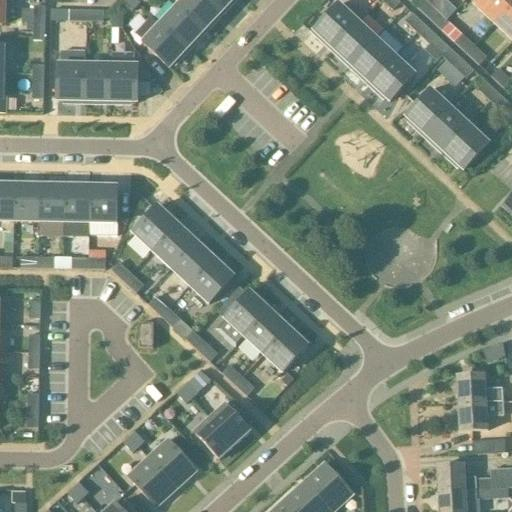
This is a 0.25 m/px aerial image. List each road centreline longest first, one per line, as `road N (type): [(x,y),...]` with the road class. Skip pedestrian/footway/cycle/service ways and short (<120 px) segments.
road 1 (residential): [(382,365),(153,146)]
road 2 (residential): [(153,146),(285,0)]
road 3 (residential): [(218,511),(339,400)]
road 4 (residential): [(0,144),(153,146)]
road 5 (residential): [(382,365),(511,306)]
road 6 (residential): [(396,511),(392,458),(339,400)]
